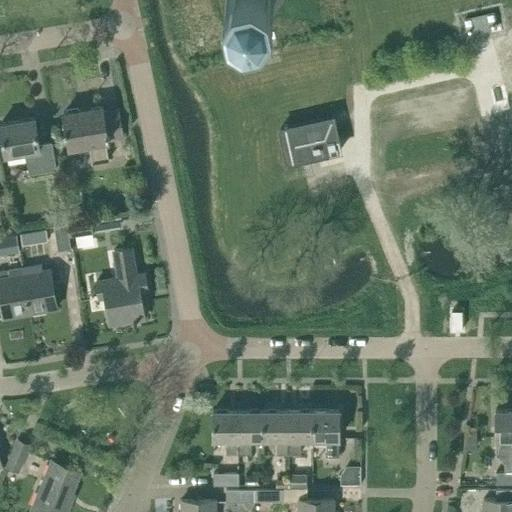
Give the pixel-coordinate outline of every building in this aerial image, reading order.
[(231,0),(232,7),(227,10),(228,12),(234,8),(246,15),(245,22),(247,23),(249,16),(262,13),(266,19),(268,17),(264,12),(271,0),(273,0),(278,1),(278,0),(231,0)] [(465,20),(468,33),(497,27),(494,13),(465,20)] [(104,111),(103,106),(63,113),(69,147),(89,143),(92,163),(108,161),(104,139),(123,136),(118,109),(104,111)] [(280,128),(288,162),(341,150),(333,116),(280,128)] [(40,144),(35,117),(0,123),(6,154),(26,151),(30,173),(56,169),(52,142),(40,144)] [(64,209),(52,214),(57,225),(69,219),(64,209)] [(92,218),(68,222),(70,236),(94,232),(92,218)] [(58,250),(71,248),(67,223),(57,225),(54,225),(58,250)] [(47,229),(35,231),(37,242),(48,240),(47,229)] [(17,234),(0,236),(0,253),(20,251),(17,234)] [(106,295),(111,323),(145,317),(140,289),(148,288),(146,272),(136,274),(132,246),(114,249),(118,277),(97,281),(100,297),(106,295)] [(0,277),(0,293),(4,317),(30,312),(22,266),(8,269),(10,275),(0,277)] [(22,266),(30,312),(57,307),(50,268),(25,273),(24,266),(22,266)] [(452,310),(452,330),(462,330),(462,310),(452,310)] [(505,462),(505,472),(496,472),(496,484),(511,483),(511,408),(496,409),(496,455),(498,455),(505,462)] [(227,453),(240,453),(239,409),(214,409),(214,439),(227,439),(227,453)] [(264,409),(239,409),(240,453),(252,453),(252,439),(264,438),(264,409)] [(277,453),(289,453),(288,409),(264,409),(264,438),(277,438),(277,453)] [(313,438),(313,409),(288,409),(289,453),(302,453),(302,439),(313,438)] [(340,409),(313,409),(313,438),(326,438),(326,455),(340,455),(340,409)] [(469,431),(467,448),(476,448),(476,431),(469,431)] [(5,466),(19,472),(31,443),(17,437),(5,466)] [(32,507),(45,511),(67,511),(71,501),(68,500),(81,471),(52,459),(32,507)] [(358,485),(358,465),(346,466),(340,474),(341,485),(358,485)] [(214,484),(239,484),(239,472),(214,472),(214,484)] [(289,479),(289,488),(306,488),(306,473),(289,473),(290,479),(289,479)] [(246,475),(246,484),(259,484),(259,475),(246,475)] [(283,488),(289,488),(289,479),(276,479),(276,488),(283,488)] [(226,501),(255,500),(255,488),(226,489),(226,501)] [(255,488),(255,500),(255,501),(283,500),(283,488),(255,488)] [(299,498),(298,511),(334,511),(334,498),(299,498)] [(511,511),(511,498),(484,499),(483,511),(511,511)] [(182,499),(181,511),(216,511),(216,499),(182,499)]
